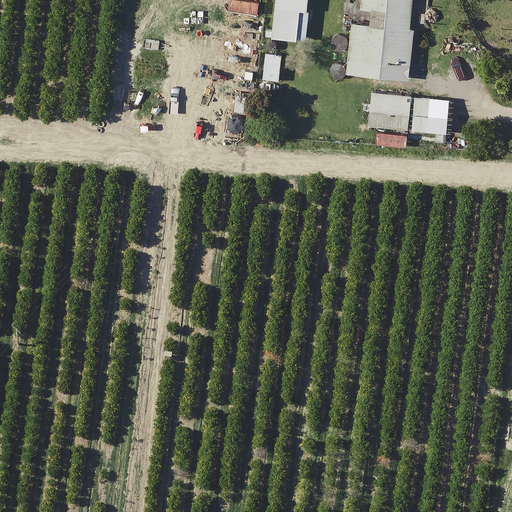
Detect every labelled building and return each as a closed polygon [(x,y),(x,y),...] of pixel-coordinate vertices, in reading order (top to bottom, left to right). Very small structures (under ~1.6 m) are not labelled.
[(256,0),(224,0),(224,5),(255,8),(256,0)] [(306,12),(303,12),(304,0),(271,0),(268,31),(304,34),(306,12)] [(342,0),(339,25),(348,26),(344,55),(329,53),(327,73),(342,74),(343,67),(404,74),(409,30),(425,32),(429,0),(342,0)] [(279,49),(263,48),(262,75),(278,76),(279,49)] [(408,91),(368,87),(365,121),(405,124),(408,91)] [(246,89),(233,88),(231,108),(243,109),(246,89)]
